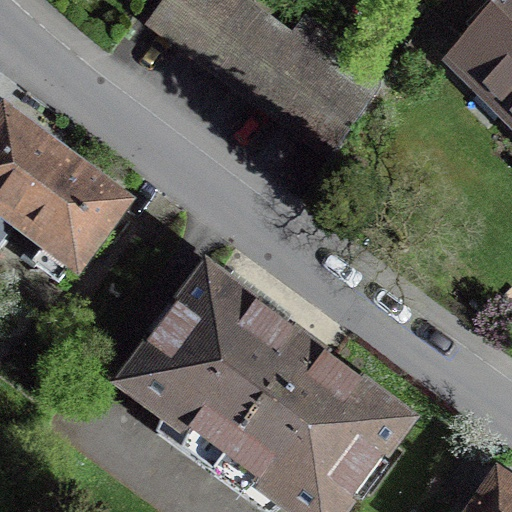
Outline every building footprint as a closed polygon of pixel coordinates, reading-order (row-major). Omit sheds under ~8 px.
[(169,0),(151,25),(203,64),(246,6),(236,0),(169,0)] [(511,1),(451,63),(480,92),(488,84),(510,106),(506,109),(511,114),(511,1)] [(203,64),(328,155),(382,82),(360,65),(348,81),(246,6),(203,64)] [(64,163),(4,119),(0,124),(0,215),(16,227),(64,163)] [(64,163),(16,227),(36,242),(22,260),(34,268),(35,266),(58,282),(70,266),(77,271),(124,207),(64,163)] [(294,343),(207,279),(127,388),(297,511),(341,511),(406,425),(319,361),(323,355),(299,337),(294,343)] [(511,511),(511,492),(499,483),(478,511),(511,511)]
